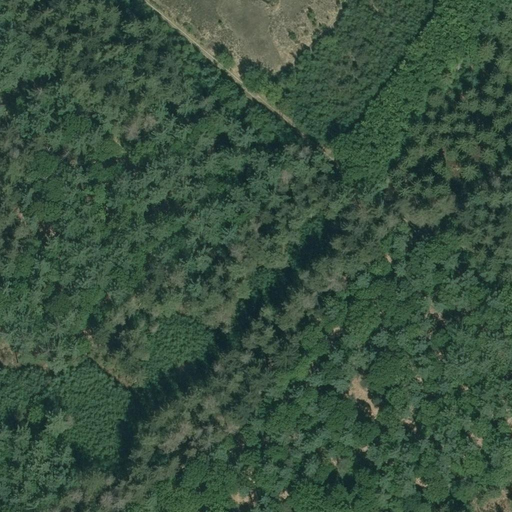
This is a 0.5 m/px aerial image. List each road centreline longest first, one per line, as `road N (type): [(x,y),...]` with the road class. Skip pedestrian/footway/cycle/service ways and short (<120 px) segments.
road 1 (track): [(511,309),(140,0)]
road 2 (unclassified): [(511,462),(388,511)]
